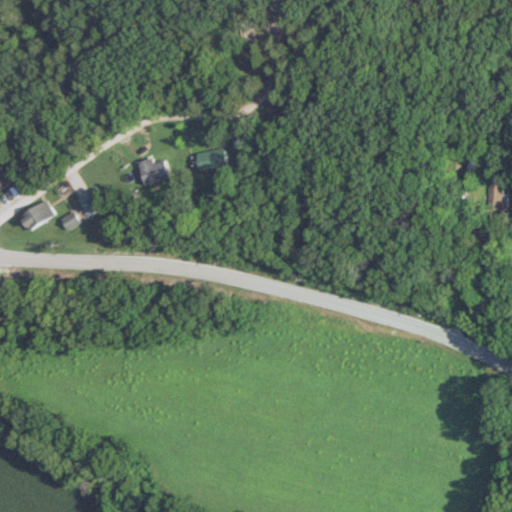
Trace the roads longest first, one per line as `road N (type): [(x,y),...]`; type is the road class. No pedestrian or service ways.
road 1 (tertiary): [(511,370),(433,332),(222,275),(0,256)]
road 2 (residential): [(0,219),(138,124),(163,115),(245,113),(267,81),(279,0)]
